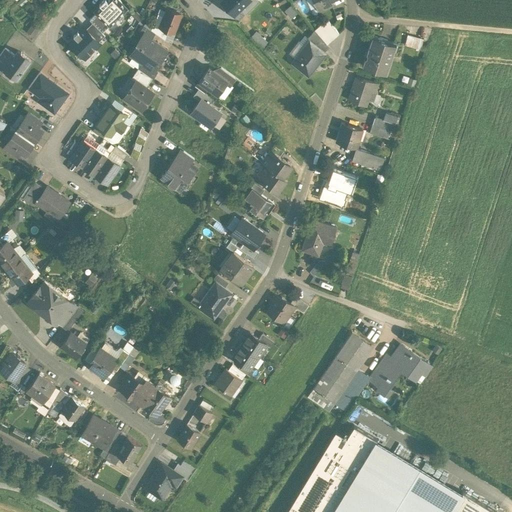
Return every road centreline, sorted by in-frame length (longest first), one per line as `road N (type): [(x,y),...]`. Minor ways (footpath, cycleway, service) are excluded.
road 1 (residential): [(77,0),(49,37),(79,79),(83,100),(47,153),(51,165),(105,200),(134,189),(203,35),(202,19),(186,0)]
road 2 (residential): [(270,276),(338,81),(353,0)]
road 3 (residential): [(163,440),(61,369),(0,301)]
road 4 (residential): [(163,440),(270,276)]
road 5 (track): [(355,16),(511,33)]
road 6 (residential): [(270,276),(404,326)]
road 7 (tertiary): [(0,438),(119,505)]
